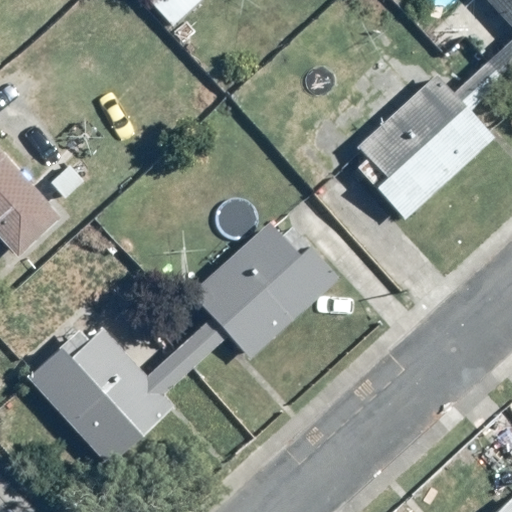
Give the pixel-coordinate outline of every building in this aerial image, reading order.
[(144,0),(168,25),(195,0),(144,0)] [(511,0),(486,0),(511,25),(479,56),(503,80),(511,71),(511,0)] [(492,141),(466,113),(460,105),(371,184),(404,220),(492,141)] [(48,107),(1,153),(0,151),(0,238),(16,256),(60,214),(24,177),(72,131),(48,107)] [(228,334),(248,356),(336,277),(277,213),(190,292),(210,314),(228,334)] [(228,334),(210,314),(144,371),(89,310),(23,370),(106,463),(171,404),(160,392),(228,334)] [(511,511),(511,492),(490,511),(511,511)]
